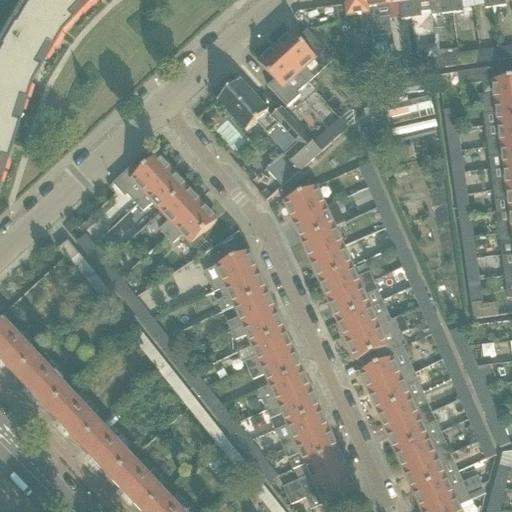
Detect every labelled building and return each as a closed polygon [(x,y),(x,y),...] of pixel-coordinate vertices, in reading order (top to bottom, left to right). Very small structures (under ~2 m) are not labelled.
[(0,48),(0,173),(2,174),(2,172),(0,171),(0,160),(6,162),(17,125),(10,122),(13,112),(20,115),(21,112),(14,110),(17,100),(24,102),(30,85),(39,70),(32,66),(38,57),(44,61),(45,59),(39,55),(44,46),(50,50),(59,35),(71,22),(66,17),(73,9),(78,14),(80,13),(75,8),(82,0),(87,5),(92,0),(31,0),(24,8),(0,48)] [(344,0),(345,6),(346,7),(347,16),(358,15),(360,31),(371,30),(370,25),(366,0),(344,0)] [(366,0),(371,30),(371,25),(380,23),(378,7),(388,5),(387,0),(366,0)] [(408,0),(387,0),(388,5),(398,4),(400,20),(411,19),(408,0)] [(408,0),(411,19),(421,17),(419,1),(427,0),(408,0)] [(451,0),(429,0),(432,16),(442,15),(453,14),(451,0)] [(451,0),(453,14),(463,12),(463,10),(473,9),(472,0),(451,0)] [(493,0),(472,0),(473,9),(486,7),(486,9),(494,7),(493,0)] [(292,33),(275,48),(302,78),(307,85),(316,77),(333,62),(323,51),(325,49),(321,45),(307,30),(298,39),(292,33)] [(511,46),(500,48),(501,60),(511,58),(511,46)] [(302,78),(275,48),(258,63),(269,75),(262,81),(286,108),(300,96),(298,93),(307,85),(302,78)] [(500,48),(486,50),(488,62),(501,60),(500,48)] [(473,52),(458,54),(460,66),(475,64),(473,52)] [(458,54),(438,57),(439,69),(460,66),(458,54)] [(430,58),(417,60),(418,71),(432,70),(430,58)] [(417,60),(403,62),(405,73),(418,71),(417,60)] [(389,64),(375,65),(377,77),(391,75),(389,64)] [(375,65),(356,68),(358,80),(377,77),(375,65)] [(487,70),(458,74),(460,87),(489,83),(487,70)] [(391,76),(360,81),(362,98),(380,95),(379,88),(392,86),(391,76)] [(480,96),(481,105),(511,101),(511,78),(507,79),(492,81),(492,82),(494,94),(480,96)] [(267,113),(268,112),(269,112),(240,81),(215,103),(245,134),(256,124),(283,154),(265,170),(283,189),(322,153),(313,143),(281,108),(271,117),(269,115),(267,113)] [(334,93),(343,103),(355,91),(346,82),(334,93)] [(391,125),(433,115),(429,97),(387,108),(391,125)] [(497,114),(498,125),(511,122),(511,101),(481,105),(483,116),(497,114)] [(454,109),(443,110),(445,127),(456,125),(454,109)] [(483,116),(484,127),(498,125),(497,114),(483,116)] [(322,153),(347,130),(339,121),(313,143),(321,152),(322,153)] [(500,137),(486,139),(487,148),(511,144),(511,122),(498,125),(500,137)] [(458,135),(446,137),(449,153),(460,152),(458,135)] [(511,144),(487,148),(488,158),(503,156),(504,168),(511,166),(511,144)] [(460,152),(449,153),(451,170),(463,168),(460,152)] [(127,195),(137,206),(172,173),(157,156),(139,172),(133,165),(112,184),(124,198),(127,195)] [(488,158),(490,170),(504,168),(503,156),(488,158)] [(370,165),(359,170),(365,185),(377,180),(370,165)] [(506,179),(491,181),(493,191),(511,188),(511,166),(504,168),(506,179)] [(490,170),(491,181),(506,179),(504,168),(490,170)] [(154,204),(162,212),(187,189),(172,173),(137,206),(143,213),(154,204)] [(464,178),(453,180),(455,196),(467,195),(464,178)] [(285,201),(294,222),(326,208),(316,187),(285,201)] [(511,188),(493,191),(494,201),(508,199),(510,211),(511,210),(511,188)] [(161,229),(160,230),(167,237),(168,237),(202,205),(187,189),(162,212),(169,220),(170,221),(161,229)] [(381,189),(369,194),(376,210),(388,204),(381,189)] [(467,195),(455,196),(457,213),(469,211),(467,195)] [(508,199),(494,201),(496,213),(510,211),(508,199)] [(388,204),(376,210),(383,225),(394,220),(388,204)] [(168,237),(167,237),(173,245),(174,244),(183,236),(191,245),(202,235),(217,221),(202,205),(168,237)] [(294,222),(303,242),(334,228),(326,208),(294,222)] [(511,222),(497,224),(499,234),(511,232),(511,210),(510,211),(511,222)] [(510,211),(496,213),(497,224),(511,222),(510,211)] [(470,221),(459,223),(461,239),(473,238),(470,221)] [(303,242),(312,262),(343,248),(334,228),(303,242)] [(398,229),(387,234),(393,249),(405,244),(398,229)] [(511,232),(499,234),(500,244),(511,242),(511,232)] [(461,239),(464,261),(476,259),(473,238),(461,239)] [(88,240),(80,246),(85,253),(93,246),(88,240)] [(68,263),(71,261),(78,255),(68,241),(58,249),(68,263)] [(511,242),(500,244),(501,256),(511,254),(511,242)] [(405,244),(393,249),(400,264),(411,259),(405,244)] [(93,246),(85,253),(89,258),(95,266),(103,259),(98,251),(93,246)] [(312,262),(321,282),(352,268),(343,248),(312,262)] [(211,283),(209,284),(213,293),(215,292),(220,290),(257,273),(248,252),(230,260),(216,266),(222,278),(212,282),(211,283)] [(88,267),(78,255),(71,261),(81,273),(88,267)] [(477,264),(465,266),(468,282),(479,281),(477,264)] [(511,266),(503,267),(504,277),(511,276),(511,266)] [(98,280),(88,267),(81,273),(91,286),(98,280)] [(110,267),(102,274),(112,287),(120,280),(110,267)] [(352,268),(321,282),(330,302),(372,283),(373,282),(369,273),(368,274),(357,279),(352,268)] [(416,269),(404,275),(411,289),(422,284),(416,269)] [(230,296),(235,307),(266,293),(257,273),(220,290),(224,299),(230,296)] [(108,293),(98,280),(91,286),(101,298),(108,293)] [(120,280),(112,287),(124,302),(133,296),(120,280)] [(479,281),(468,282),(470,301),(482,300),(479,281)] [(372,283),(330,302),(338,321),(370,308),(365,297),(378,291),(373,282),(372,283)] [(422,284),(411,289),(417,305),(429,299),(422,284)] [(382,302),(378,291),(365,297),(370,308),(382,302)] [(118,305),(108,293),(101,298),(111,311),(118,305)] [(229,322),(227,323),(231,332),(233,332),(234,331),(275,313),(266,293),(235,307),(240,318),(229,322)] [(387,313),(382,302),(370,308),(374,318),(387,313)] [(139,303),(130,309),(142,325),(152,320),(139,303)] [(482,303),(471,305),(473,320),(498,317),(497,304),(482,306),(482,303)] [(128,317),(118,305),(111,311),(120,323),(128,317)] [(338,321),(347,341),(391,322),(387,313),(374,318),(370,308),(338,321)] [(433,308),(421,314),(431,335),(442,330),(433,308)] [(233,332),(231,332),(235,341),(237,341),(248,336),(253,346),(284,332),(275,313),(234,331),(233,332)] [(137,329),(128,317),(120,323),(130,335),(137,329)] [(357,361),(360,367),(390,354),(389,353),(402,347),(407,345),(402,334),(409,331),(402,317),(391,322),(347,341),(356,362),(357,361)] [(152,320),(142,325),(153,338),(163,334),(152,320)] [(15,378),(38,357),(4,321),(3,321),(4,323),(0,326),(0,368),(1,370),(4,367),(15,378)] [(147,342),(137,329),(130,335),(140,347),(147,342)] [(442,330),(431,335),(438,352),(450,347),(442,330)] [(246,362),(245,363),(249,372),(250,371),(293,352),(284,332),(253,346),(257,357),(247,362),(246,362)] [(462,334),(451,338),(458,354),(469,349),(462,334)] [(169,341),(159,346),(170,360),(180,355),(169,341)] [(157,354),(147,342),(140,347),(149,360),(157,354)] [(397,371),(410,365),(402,347),(389,353),(390,354),(397,371)] [(469,349),(458,354),(466,371),(476,367),(469,349)] [(250,371),(249,372),(253,381),(254,380),(265,375),(270,386),(302,372),(293,352),(250,371)] [(167,366),(157,354),(149,360),(159,372),(167,366)] [(390,354),(360,367),(362,372),(361,372),(370,394),(414,374),(410,365),(397,371),(390,354)] [(180,355),(170,360),(181,373),(191,369),(180,355)] [(47,412),(70,391),(38,357),(15,378),(26,390),(23,393),(31,402),(35,399),(47,412)] [(176,378),(167,366),(159,372),(169,384),(176,378)] [(458,366),(446,371),(451,382),(462,376),(458,366)] [(264,402),(262,402),(266,412),(268,411),(310,392),(302,372),(270,386),(275,397),(265,401),(264,402)] [(414,374),(370,394),(379,413),(410,399),(405,389),(418,383),(414,374)] [(490,374),(470,383),(476,395),(487,390),(492,388),(490,374)] [(197,377),(187,381),(198,395),(208,390),(197,377)] [(186,390),(176,378),(169,384),(178,396),(186,390)] [(464,381),(453,386),(459,401),(471,396),(464,381)] [(410,399),(423,394),(418,383),(405,389),(410,399)] [(196,403),(186,390),(178,396),(188,409),(196,403)] [(208,390),(198,395),(209,408),(219,404),(208,390)] [(487,390),(476,395),(481,408),(493,403),(487,390)] [(79,446),(101,426),(70,391),(47,412),(60,426),(56,429),(65,438),(68,435),(79,446)] [(268,411),(266,412),(275,431),(277,431),(288,426),(319,412),(310,392),(268,411)] [(471,396),(459,401),(466,417),(478,412),(471,396)] [(410,399),(379,413),(388,433),(430,414),(432,414),(428,405),(415,411),(410,399)] [(205,415),(196,403),(188,409),(198,421),(205,415)] [(225,412),(215,416),(226,430),(236,425),(225,412)] [(282,441),(280,442),(284,451),(286,450),(328,431),(319,412),(288,426),(293,436),(282,441)] [(497,413),(485,418),(492,433),(503,428),(497,413)] [(430,414),(388,433),(397,453),(428,439),(423,428),(434,424),(436,423),(432,414),(430,414)] [(215,427),(205,415),(198,421),(208,433),(215,427)] [(481,421),(470,426),(476,441),(488,436),(481,421)] [(236,425),(226,430),(236,443),(247,439),(236,425)] [(111,481),(133,460),(101,426),(79,446),(90,458),(86,461),(95,470),(98,467),(111,481)] [(225,439),(215,427),(208,433),(217,445),(225,439)] [(503,428),(492,433),(496,444),(508,439),(503,428)] [(286,450),(284,451),(293,471),(306,465),(337,451),(328,431),(286,450)] [(488,436),(476,441),(485,461),(497,456),(488,436)] [(227,458),(235,452),(225,439),(217,445),(227,458)] [(428,439),(397,453),(406,473),(448,454),(450,453),(445,444),(444,445),(433,450),(428,439)] [(253,447),(243,451),(254,465),(264,460),(253,447)] [(284,488),(283,488),(287,497),(288,497),(346,471),(337,451),(306,465),(293,471),(298,481),(284,488)] [(244,464),(235,452),(227,458),(237,470),(244,464)] [(448,454),(406,473),(414,493),(446,479),(458,473),(454,462),(450,453),(448,454)] [(140,511),(145,511),(165,494),(133,460),(111,481),(124,494),(120,498),(128,507),(132,503),(140,511)] [(264,460),(254,465),(256,468),(266,480),(274,473),(264,460)] [(254,476),(244,464),(237,470),(247,482),(254,476)] [(498,470),(494,485),(505,488),(509,473),(498,470)] [(288,497),(287,497),(291,506),(292,506),(319,494),(323,505),(355,491),(346,471),(288,497)] [(264,488),(254,476),(247,482),(256,494),(264,488)] [(414,493),(423,511),(424,511),(482,486),(478,477),(450,489),(446,479),(414,493)] [(482,486),(424,511),(460,511),(459,508),(486,496),(482,486)] [(273,501),(264,488),(256,494),(266,507),(273,501)] [(181,511),(165,494),(145,511),(181,511)] [(491,495),(487,510),(493,511),(498,511),(503,498),(491,495)] [(282,511),(273,501),(266,507),(270,511),(282,511)]
